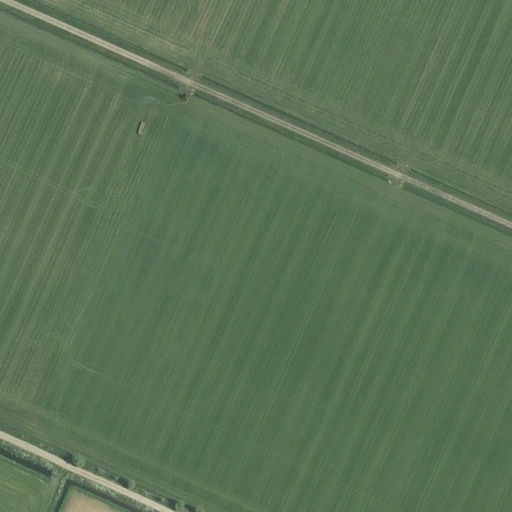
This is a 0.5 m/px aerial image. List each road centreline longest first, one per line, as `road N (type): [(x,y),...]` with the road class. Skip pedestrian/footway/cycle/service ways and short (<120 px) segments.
road 1 (track): [(3,0),(511,226)]
road 2 (track): [(170,511),(0,434)]
